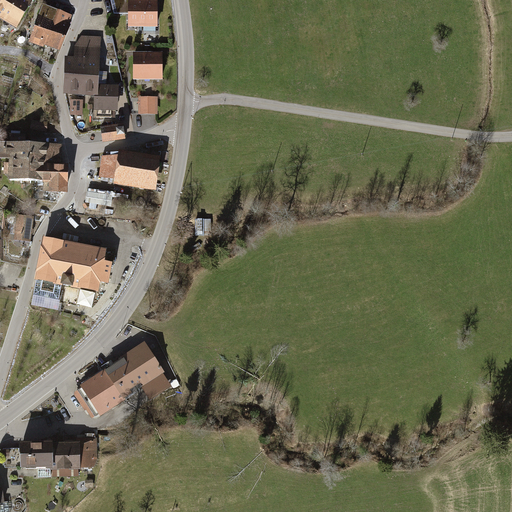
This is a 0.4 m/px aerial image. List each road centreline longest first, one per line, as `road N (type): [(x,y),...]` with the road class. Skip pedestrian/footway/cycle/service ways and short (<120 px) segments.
road 1 (tertiary): [(183,129),(164,225),(134,296),(90,350),(0,420)]
road 2 (unclassified): [(185,103),(237,100),(511,136)]
road 3 (residential): [(0,377),(38,240),(73,186),(72,152)]
road 4 (residential): [(72,152),(57,72),(85,0)]
